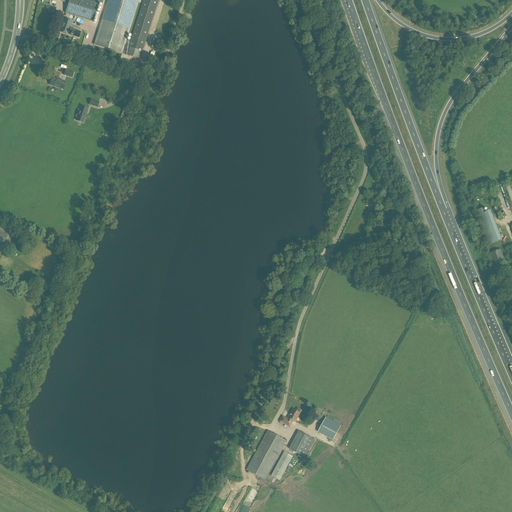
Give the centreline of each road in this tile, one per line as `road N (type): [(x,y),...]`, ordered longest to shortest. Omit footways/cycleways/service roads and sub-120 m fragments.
road 1 (motorway): [(349,0),(428,218),(511,412)]
road 2 (unclassified): [(285,394),(298,319),(367,160),(301,0)]
road 3 (motorway): [(443,211),(365,0)]
road 4 (motorway): [(443,211),(435,161),(442,116),(511,26)]
road 5 (motorway): [(511,372),(443,211)]
road 6 (motorway): [(511,12),(485,32),(450,39),(404,26),(377,0)]
